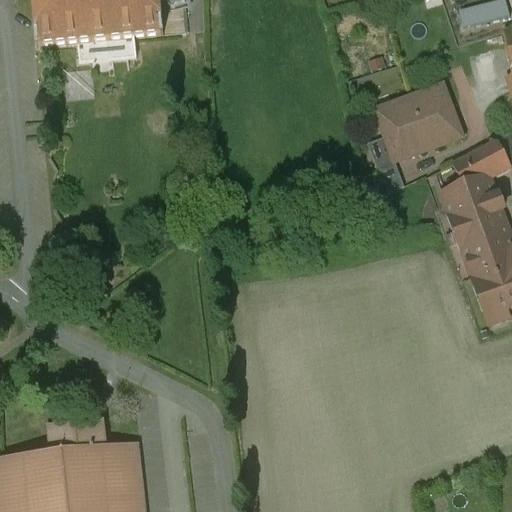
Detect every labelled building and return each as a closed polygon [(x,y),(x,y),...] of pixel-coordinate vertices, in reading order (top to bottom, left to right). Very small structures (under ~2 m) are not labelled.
[(33,0),(38,51),(164,39),(161,9),(159,0),(33,0)] [(159,0),(161,9),(183,7),(185,7),(184,0),(159,0)] [(183,7),(161,9),(164,39),(186,36),(183,7)] [(486,14),(463,19),(467,37),(490,31),(486,14)] [(443,90),(376,115),(390,154),(394,164),(395,164),(462,139),(443,90)] [(146,138),(170,135),(167,112),(143,115),(146,138)] [(453,167),(466,192),(467,193),(488,181),(510,170),(497,145),(453,167)] [(394,164),(390,154),(372,161),(378,176),(365,181),(371,206),(404,190),(395,164),(394,164)] [(511,246),(500,214),(504,213),(499,199),(495,201),(488,181),(467,193),(466,192),(462,194),(461,190),(442,197),(451,221),(454,220),(465,250),(462,251),(474,284),(476,283),(491,323),(508,317),(507,313),(511,311),(511,246)] [(104,424),(48,430),(51,457),(0,462),(0,511),(143,511),(137,447),(106,451),(104,424)]
